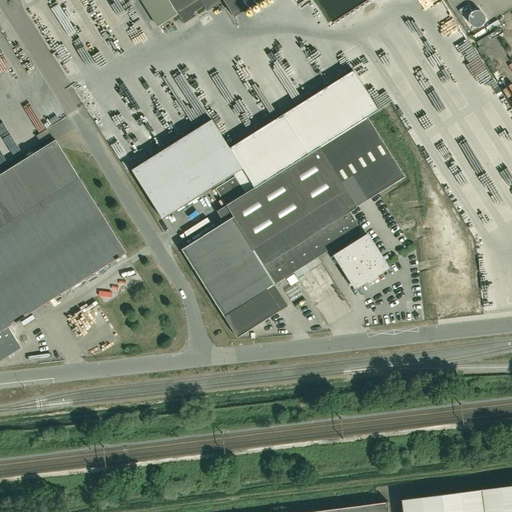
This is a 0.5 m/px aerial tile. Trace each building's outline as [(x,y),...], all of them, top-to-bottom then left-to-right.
[(206,11),(223,0),(233,16),(258,0),(168,0),(183,24),(196,16),(194,12),(204,6),(206,11)] [(299,67),(290,56),(282,63),(292,74),(299,67)] [(275,284),(294,272),(342,242),(345,247),(332,255),(354,290),(389,268),(367,233),(361,237),(358,231),(361,229),(347,207),(354,203),(356,207),(405,176),(368,117),(378,111),(353,70),(229,148),(242,169),(254,187),(225,205),(233,217),(275,284)] [(162,219),(242,169),(229,148),(211,119),(131,170),(162,219)] [(40,143),(50,137),(45,130),(35,136),(40,143)] [(78,177),(54,140),(0,174),(0,361),(21,348),(8,327),(67,290),(70,288),(126,253),(78,177)] [(235,176),(215,189),(225,204),(245,192),(235,176)] [(181,249),(237,337),(288,305),(275,284),(233,217),(181,249)] [(322,257),(297,272),(301,278),(325,263),(322,257)] [(291,291),(293,297),(304,293),(302,287),(291,291)] [(511,511),(511,485),(401,499),(402,511),(511,511)] [(388,511),(387,501),(300,511),(388,511)]
